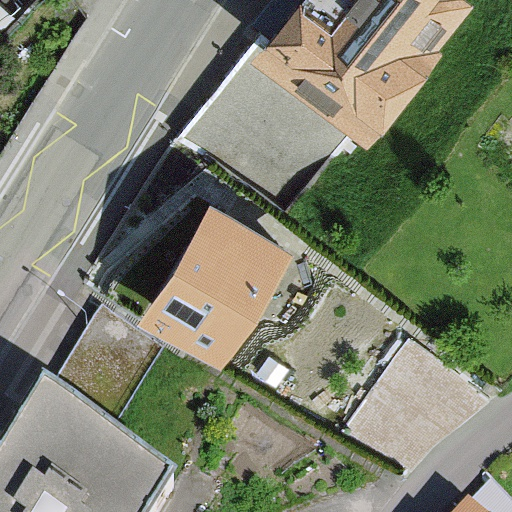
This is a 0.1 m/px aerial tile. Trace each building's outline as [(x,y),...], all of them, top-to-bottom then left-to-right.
[(305,0),(259,60),(350,131),(367,144),(473,9),(461,0),(305,0)] [(286,212),(350,131),(259,60),(195,141),(286,212)] [(292,258),(211,208),(141,322),(221,372),(292,258)] [(104,315),(50,402),(106,437),(160,350),(104,315)] [(106,437),(50,402),(2,475),(0,478),(0,511),(172,511),(186,490),(106,437)] [(472,511),(511,511),(511,507),(493,489),(472,511)]
